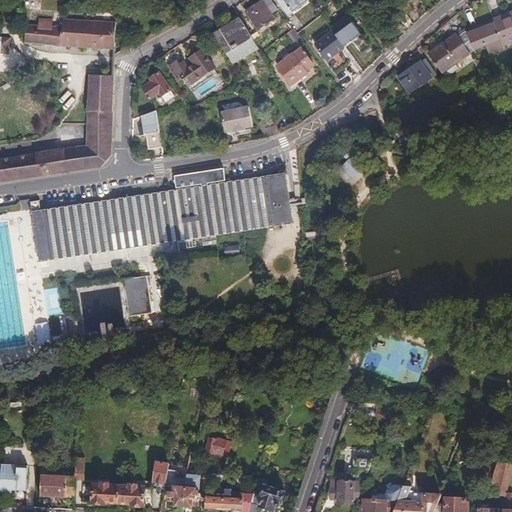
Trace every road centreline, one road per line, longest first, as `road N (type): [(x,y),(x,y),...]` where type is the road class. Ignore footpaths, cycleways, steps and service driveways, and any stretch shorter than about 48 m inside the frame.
road 1 (residential): [(460,0),(345,103),(283,143),(120,173)]
road 2 (residential): [(120,173),(128,66),(230,0)]
road 3 (residential): [(301,511),(348,372)]
road 4 (residential): [(0,192),(120,173)]
